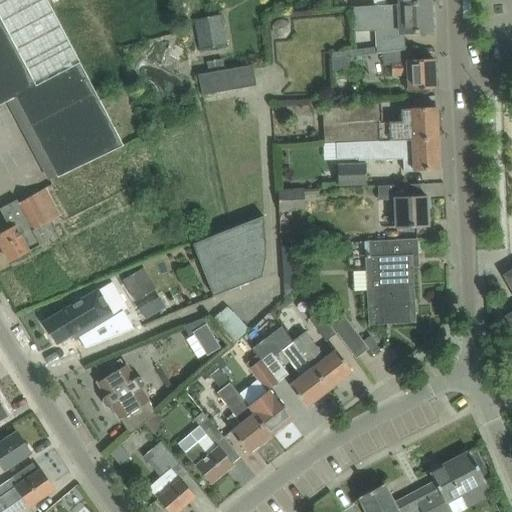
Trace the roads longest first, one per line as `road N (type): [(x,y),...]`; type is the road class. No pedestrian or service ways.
road 1 (unclassified): [(454,0),(470,373)]
road 2 (residential): [(235,511),(356,426),(470,373)]
road 3 (residential): [(120,511),(0,323)]
